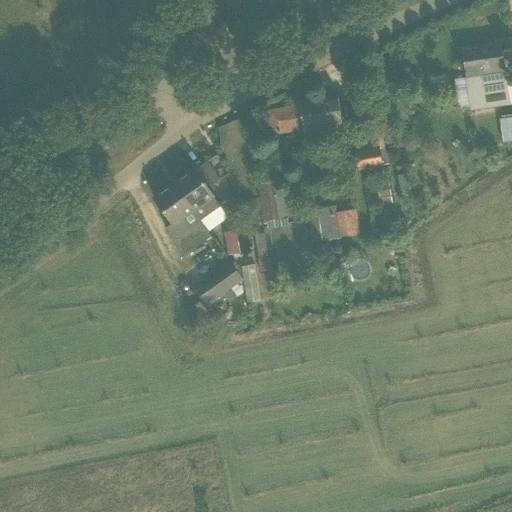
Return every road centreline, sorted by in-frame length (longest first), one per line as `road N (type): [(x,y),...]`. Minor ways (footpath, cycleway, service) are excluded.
road 1 (unclassified): [(189,126),(446,0)]
road 2 (unclassified): [(0,266),(189,126)]
road 3 (unclassified): [(0,173),(64,161),(164,97)]
